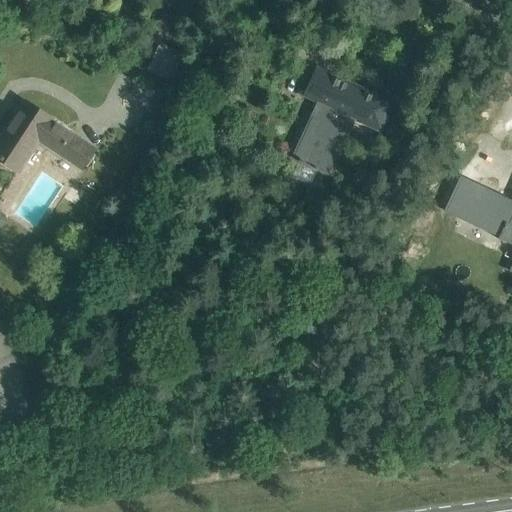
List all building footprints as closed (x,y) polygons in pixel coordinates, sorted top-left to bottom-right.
[(176,76),(185,55),(160,41),(152,59),(159,63),(155,71),(133,58),(127,69),(166,89),(176,76)] [(291,157),(329,175),(356,117),(381,129),(393,104),(317,68),(305,93),(318,99),(291,157)] [(231,112),(234,97),(217,94),(214,109),(231,112)] [(94,148),(42,114),(25,103),(0,140),(0,159),(18,171),(38,141),(81,169),(94,148)] [(511,203),(461,179),(447,210),(500,235),(498,239),(501,241),(502,238),(511,243),(511,270),(511,271),(511,270),(511,203)]
